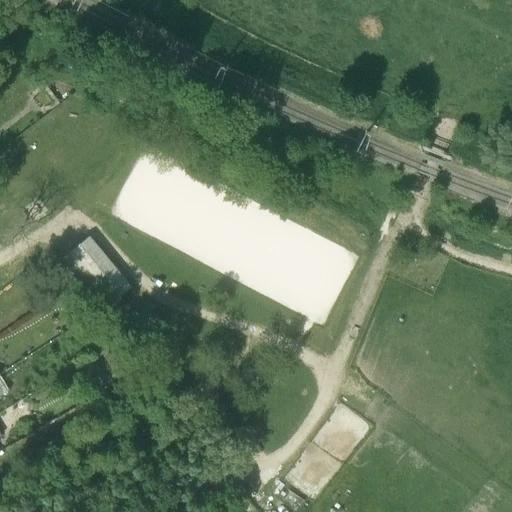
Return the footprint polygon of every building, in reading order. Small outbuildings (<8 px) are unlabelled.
[(61,260),(102,310),(131,286),(90,236),(61,260)] [(135,315),(125,303),(110,316),(119,328),(135,315)] [(88,315),(80,305),(70,313),(78,323),(88,315)] [(112,335),(94,313),(81,323),(102,349),(112,335)] [(147,340),(137,330),(129,338),(140,348),(147,340)] [(133,366),(119,344),(103,354),(116,376),(133,366)] [(0,395),(9,390),(0,376),(0,395)] [(222,394),(204,378),(189,394),(207,411),(222,394)]
